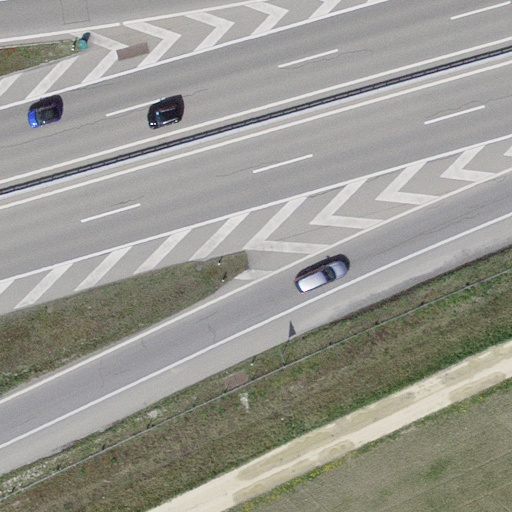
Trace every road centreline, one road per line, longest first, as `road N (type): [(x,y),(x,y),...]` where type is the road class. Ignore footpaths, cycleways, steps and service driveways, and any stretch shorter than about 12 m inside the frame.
road 1 (motorway): [(0,425),(511,191)]
road 2 (motorway): [(0,244),(511,101)]
road 3 (motorway): [(511,5),(0,147)]
road 4 (track): [(511,362),(191,511)]
road 5 (motorway): [(129,0),(0,19)]
